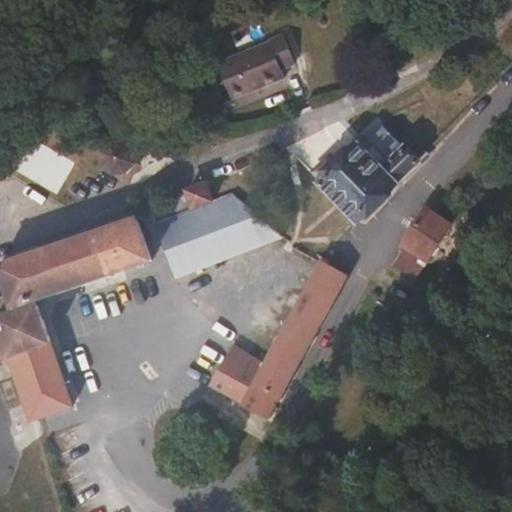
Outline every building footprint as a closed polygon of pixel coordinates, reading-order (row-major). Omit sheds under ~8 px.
[(283,32),(208,60),(224,100),(284,77),(282,71),(296,66),(283,32)] [(378,161),(401,139),(384,124),(361,144),(378,161)] [(98,150),(98,165),(108,175),(120,176),(132,170),(137,157),(132,144),(121,138),(108,139),(98,150)] [(358,226),(423,160),(401,139),(378,161),(361,144),(331,174),(322,165),(309,178),(358,226)] [(174,282),(281,239),(232,196),(219,201),(212,185),(189,194),(192,201),(149,218),(174,282)] [(438,249),(456,231),(427,202),(408,225),(438,249)] [(154,257),(138,211),(0,258),(0,291),(6,308),(19,304),(31,300),(154,257)] [(438,249),(408,225),(397,246),(423,265),(438,249)] [(262,429),(345,277),(321,257),(261,361),(234,346),(208,384),(243,403),(236,413),(262,429)] [(74,404),(31,300),(19,304),(6,308),(0,310),(0,360),(4,359),(28,421),(74,404)]
